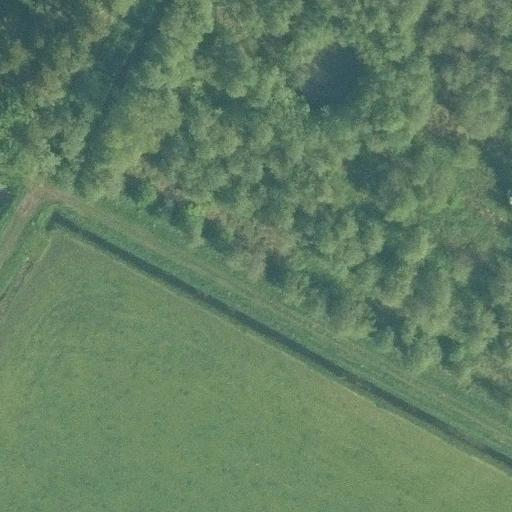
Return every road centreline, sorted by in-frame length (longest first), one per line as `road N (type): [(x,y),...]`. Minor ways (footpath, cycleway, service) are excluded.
road 1 (track): [(511,437),(36,180)]
road 2 (track): [(36,180),(139,0)]
